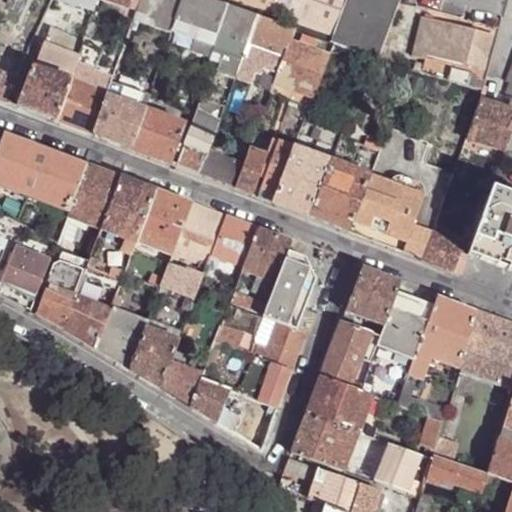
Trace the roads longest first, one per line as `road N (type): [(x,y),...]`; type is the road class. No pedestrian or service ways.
road 1 (residential): [(0,117),(347,248)]
road 2 (residential): [(261,477),(0,313)]
road 3 (residential): [(261,477),(347,248)]
road 4 (residential): [(347,248),(511,310)]
